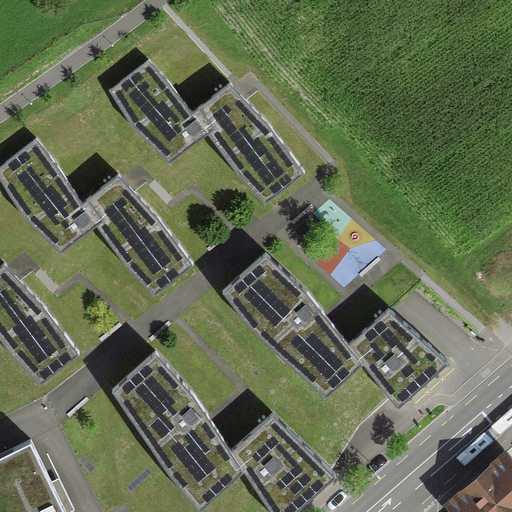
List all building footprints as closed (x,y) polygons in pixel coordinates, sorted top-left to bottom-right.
[(148,57),(111,86),(135,120),(170,153),(208,122),(236,162),(266,192),(304,163),(270,118),(230,79),(192,105),(167,74),(148,57)] [(37,135),(0,165),(0,174),(25,214),(60,248),(98,216),(126,256),(156,287),(194,257),(160,212),(120,173),(82,200),(59,162),(37,135)] [(364,354),(351,336),(306,284),(266,248),(225,283),(253,321),(326,386),(364,354)] [(0,323),(13,342),(43,373),(81,343),(47,298),(7,260),(0,264),(0,323)] [(351,336),(364,354),(399,397),(446,354),(389,304),(351,336)] [(243,459),(233,444),(218,426),(193,389),(157,346),(114,385),(170,463),(200,497),(243,459)] [(233,444),(243,459),(267,502),(274,511),(289,511),(332,472),(274,415),(233,444)] [(71,511),(30,432),(0,447),(0,511),(71,511)] [(511,511),(511,462),(506,456),(445,510),(446,511),(511,511)]
